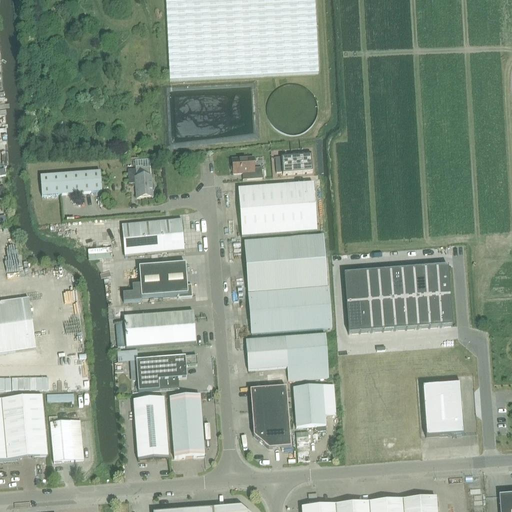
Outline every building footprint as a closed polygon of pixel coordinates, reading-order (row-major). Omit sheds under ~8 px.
[(165,0),(169,81),(318,74),(314,0),(165,0)] [(316,117),(316,111),(316,108),(315,103),(313,99),(310,94),(307,92),(303,89),(300,88),(296,87),(293,86),(287,86),(282,88),(279,89),(274,93),(271,96),(268,101),(266,105),(266,111),(266,116),(267,121),(270,125),(272,129),(275,131),(280,135),(285,136),(290,137),(295,137),(300,135),(304,134),(308,130),(311,127),(314,121),(316,117)] [(311,154),(301,155),(302,175),(312,174),(311,154)] [(301,155),(291,156),(292,176),(302,175),(301,155)] [(291,156),(281,156),(281,159),(281,162),(282,165),(282,169),(282,174),(282,176),(292,176),(291,156)] [(253,159),(232,160),(232,167),(231,168),(231,173),(233,174),(233,176),(248,174),(248,180),(243,181),(262,180),(261,169),(254,169),(253,159)] [(151,184),(151,177),(136,178),(136,170),(127,171),(128,185),(136,184),(137,200),(153,198),(152,193),(153,192),(154,188),(153,183),(151,184)] [(100,173),(40,178),(42,198),(102,193),(100,173)] [(316,233),(313,185),(238,191),(241,238),(316,233)] [(182,222),(121,227),(124,258),(184,252),(182,222)] [(323,238),(244,244),(248,296),(251,336),(331,330),(329,290),(326,290),(323,238)] [(185,265),(148,268),(139,269),(141,299),(178,297),(178,300),(192,299),(191,286),(187,287),(185,265)] [(447,268),(344,276),(348,335),(452,327),(447,268)] [(69,291),(70,301),(80,301),(79,290),(69,291)] [(28,300),(0,304),(0,355),(35,351),(28,300)] [(79,319),(79,307),(71,307),(71,319),(79,319)] [(123,319),(125,349),(195,344),(193,314),(123,319)] [(328,380),(327,366),(325,337),(245,343),(248,372),(287,369),(288,383),(328,380)] [(136,363),(138,394),(179,391),(178,381),(186,380),(186,368),(197,367),(196,358),(136,363)] [(39,369),(39,383),(52,383),(52,369),(39,369)] [(5,370),(5,382),(17,383),(17,371),(5,370)] [(421,389),(426,440),(465,437),(461,386),(421,389)] [(323,387),(293,390),(296,430),(326,427),(323,387)] [(251,412),(287,409),(286,389),(250,392),(251,412)] [(199,397),(169,399),(174,460),(204,458),(199,397)] [(0,402),(0,462),(47,458),(41,398),(0,402)] [(168,461),(163,400),(133,402),(138,463),(168,461)] [(253,432),(289,429),(287,409),(251,412),(253,432)] [(79,422),(50,425),(53,465),(83,462),(79,422)] [(498,435),(508,434),(507,426),(497,428),(498,435)] [(255,439),(251,444),(263,454),(267,450),(268,451),(290,449),(289,429),(253,432),(253,438),(255,439)] [(501,511),(511,511),(511,497),(500,499),(501,511)] [(311,509),(301,509),(301,511),(436,511),(435,499),(324,508),(319,507),(312,503),(311,504),(313,505),(311,509)]
